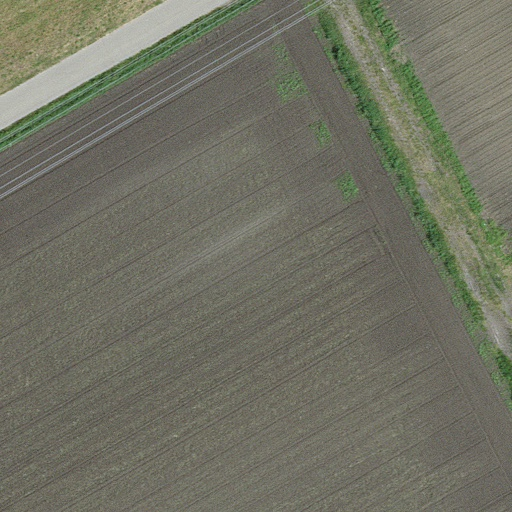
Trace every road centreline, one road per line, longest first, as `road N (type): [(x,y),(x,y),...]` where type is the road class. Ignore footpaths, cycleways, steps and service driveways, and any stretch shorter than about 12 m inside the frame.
road 1 (track): [(511,368),(329,0)]
road 2 (residential): [(0,116),(200,0)]
